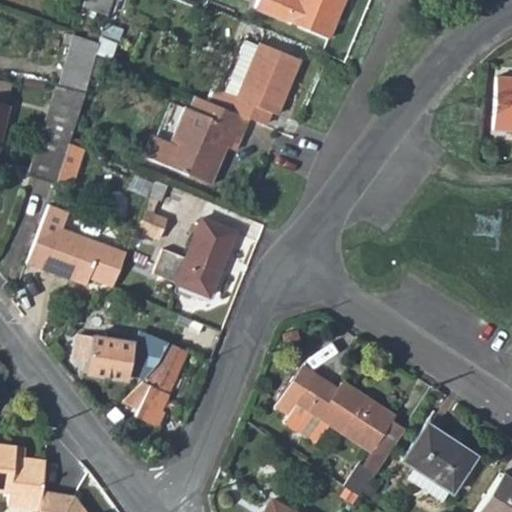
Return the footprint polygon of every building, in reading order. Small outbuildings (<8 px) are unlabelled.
[(88,0),(84,11),(109,21),(115,0),(88,0)] [(334,39),(349,0),(264,0),(260,10),(334,39)] [(218,87),(212,102),(251,118),(266,124),(271,111),(278,114),(301,59),(249,37),(227,91),(218,87)] [(85,97),(102,48),(78,40),(62,92),(85,97)] [(511,70),(501,70),(495,121),(511,122),(511,70)] [(0,139),(9,111),(4,110),(11,90),(0,86),(0,139)] [(59,174),(85,97),(62,92),(58,91),(30,176),(56,184),(59,174)] [(237,151),(251,118),(212,102),(198,96),(193,109),(187,107),(172,140),(156,134),(147,155),(212,183),(228,147),(237,151)] [(59,174),(63,175),(75,143),(88,98),(85,97),(59,174)] [(75,178),(86,148),(75,143),(63,175),(75,178)] [(166,201),(173,185),(158,178),(151,195),(160,199),(166,201)] [(155,212),(160,199),(151,195),(146,209),(155,212)] [(72,208),(52,200),(28,259),(87,284),(89,279),(114,288),(115,286),(129,252),(65,226),(72,208)] [(171,218),(155,212),(146,209),(138,230),(163,240),(171,218)] [(163,248),(152,274),(209,298),(236,234),(202,219),(185,258),(163,248)] [(135,329),(133,344),(129,372),(148,375),(159,365),(164,350),(166,333),(135,329)] [(80,337),(77,360),(87,361),(86,374),(128,380),(129,372),(133,344),(80,337)] [(162,411),(187,351),(169,344),(159,367),(123,401),(139,410),(136,417),(158,427),(165,412),(162,411)] [(298,364),(273,403),(288,412),(282,422),(296,430),(309,410),(370,450),(378,439),(393,416),(341,381),(334,391),(323,385),(325,381),(298,364)] [(378,439),(390,448),(406,425),(393,416),(378,439)] [(426,422),(401,461),(411,468),(448,491),(450,492),(475,456),(426,422)] [(17,442),(0,440),(0,489),(3,489),(2,499),(26,501),(31,453),(16,453),(17,442)] [(39,454),(31,453),(26,501),(35,502),(37,482),(39,454)] [(356,461),(353,468),(345,480),(341,486),(358,496),(374,472),(356,461)] [(346,464),(338,476),(345,480),(353,468),(346,464)] [(441,501),(448,491),(411,468),(404,477),(441,501)] [(511,511),(511,481),(499,474),(474,511),(511,511)] [(88,511),(69,487),(37,482),(35,502),(33,511),(88,511)] [(293,511),(270,498),(261,511),(293,511)]
